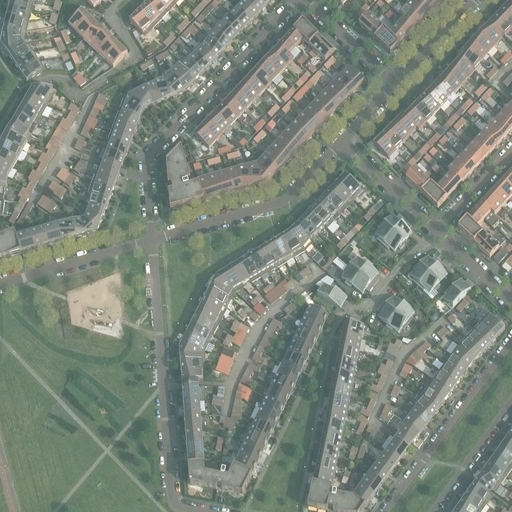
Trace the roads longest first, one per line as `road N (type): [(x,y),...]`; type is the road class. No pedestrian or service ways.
road 1 (residential): [(152,242),(144,161),(299,0)]
road 2 (residential): [(200,511),(177,506),(172,496),(152,242)]
road 3 (residential): [(152,242),(282,204),(343,143)]
road 4 (residential): [(511,345),(386,511)]
road 5 (residential): [(0,284),(152,242)]
road 6 (residential): [(432,511),(511,402)]
road 7 (residential): [(435,232),(343,143)]
road 8 (residential): [(395,85),(305,0)]
